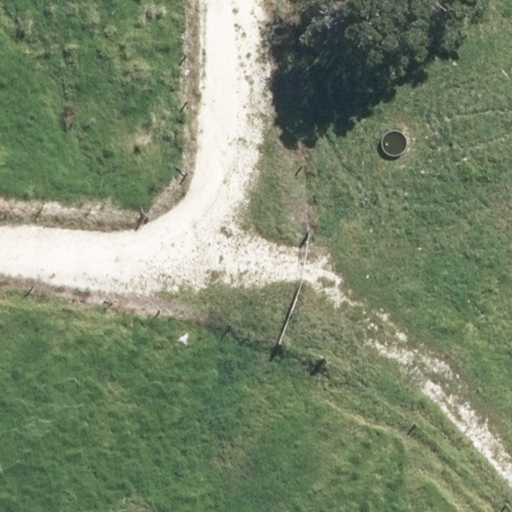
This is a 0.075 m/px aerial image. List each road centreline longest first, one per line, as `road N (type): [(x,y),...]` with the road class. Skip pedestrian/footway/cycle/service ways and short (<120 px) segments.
road 1 (track): [(224,0),(207,217),(148,305),(0,297)]
road 2 (track): [(148,305),(336,378),(450,457),(496,511)]
